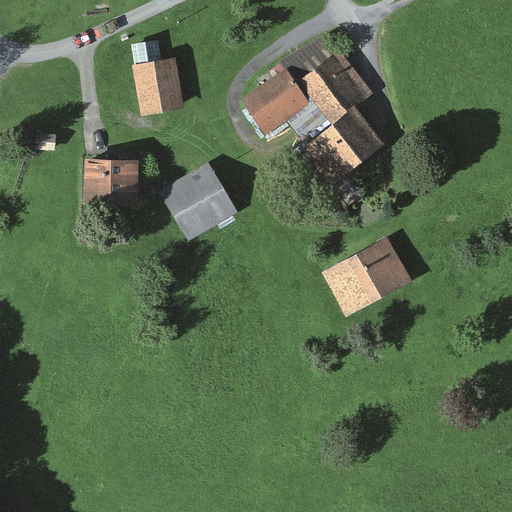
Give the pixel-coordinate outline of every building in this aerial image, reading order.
[(349,114),(369,98),(333,52),(290,85),(279,71),(234,106),(260,140),(306,105),(322,125),(305,138),(336,179),(375,148),(349,114)] [(129,70),(137,120),(178,113),(169,63),(129,70)] [(131,165),(77,166),(78,207),(132,206),(131,165)] [(204,170),(158,196),(186,246),(233,219),(204,170)] [(380,241),(318,275),(340,314),(401,280),(380,241)]
